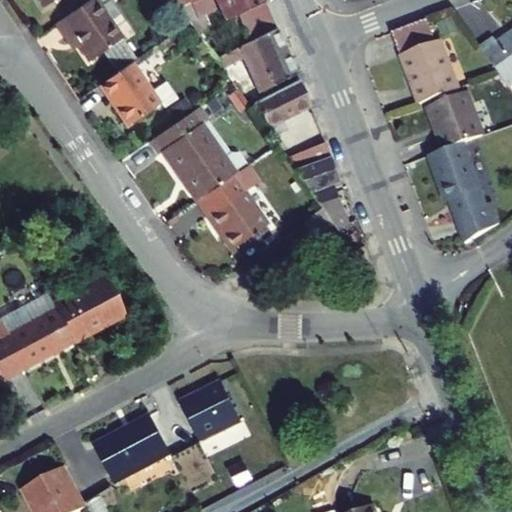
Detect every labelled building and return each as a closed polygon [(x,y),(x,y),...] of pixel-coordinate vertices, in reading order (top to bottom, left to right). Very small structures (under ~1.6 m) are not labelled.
[(38,0),(44,8),(56,0),(38,0)] [(78,48),(88,63),(121,40),(98,7),(107,0),(91,0),(54,26),(63,39),(69,35),(78,48)] [(171,0),(179,10),(199,0),(171,0)] [(199,0),(179,10),(195,34),(209,26),(204,15),(217,9),(224,23),(238,16),(264,4),(261,0),(199,0)] [(275,29),(264,4),(238,16),(251,42),(275,29)] [(259,94),(296,75),(275,29),(251,42),(214,60),(220,69),(234,63),(243,57),(253,79),(259,94)] [(511,33),(497,45),(494,39),(480,48),(508,87),(509,87),(511,84),(511,33)] [(78,48),(69,35),(63,39),(73,51),(78,48)] [(399,56),(417,105),(458,90),(440,41),(399,56)] [(243,57),(234,63),(243,83),(253,79),(243,57)] [(98,87),(126,128),(159,105),(162,109),(174,101),(163,84),(150,93),(131,64),(98,87)] [(267,128),(309,106),(299,81),(252,105),(267,128)] [(228,95),(235,106),(243,101),(235,90),(228,95)] [(467,93),(426,107),(442,151),(462,144),(483,136),(467,93)] [(192,108),(184,98),(170,108),(177,118),(192,108)] [(214,99),(201,108),(205,113),(217,104),(214,99)] [(245,118),(252,113),(243,101),(235,106),(240,112),(241,112),(245,118)] [(234,172),(246,164),(239,155),(231,156),(221,142),(215,146),(201,126),(208,122),(198,108),(148,143),(157,156),(161,153),(181,181),(185,178),(200,199),(235,175),(234,172)] [(215,146),(221,142),(208,122),(201,126),(215,146)] [(462,144),(442,151),(428,156),(437,181),(440,180),(449,203),(465,244),(499,226),(490,204),(486,205),(462,144)] [(296,173),(332,160),(325,145),(286,160),(296,173)] [(351,252),(364,247),(356,222),(349,224),(335,189),(342,186),(332,160),(296,173),(323,211),(333,226),(351,252)] [(200,199),(196,202),(215,230),(219,227),(234,248),(267,225),(243,192),(254,184),(243,169),(235,175),(200,199)] [(181,181),(196,202),(200,199),(185,178),(181,181)] [(440,180),(437,181),(446,204),(449,203),(440,180)] [(305,223),(316,238),(333,226),(323,211),(305,223)] [(234,248),(219,227),(215,230),(230,251),(234,248)] [(52,304),(73,344),(100,329),(98,325),(123,312),(104,276),(52,304)] [(0,382),(0,383),(73,344),(52,304),(47,295),(12,313),(20,328),(8,334),(0,319),(0,382)] [(98,325),(100,329),(125,316),(123,312),(98,325)] [(20,328),(12,313),(0,319),(8,334),(20,328)] [(180,403),(200,443),(240,424),(221,383),(180,403)] [(169,455),(149,417),(94,446),(114,484),(169,455)] [(252,479),(245,466),(229,474),(235,487),(252,479)] [(32,511),(78,511),(86,508),(64,468),(21,491),(32,511)]
